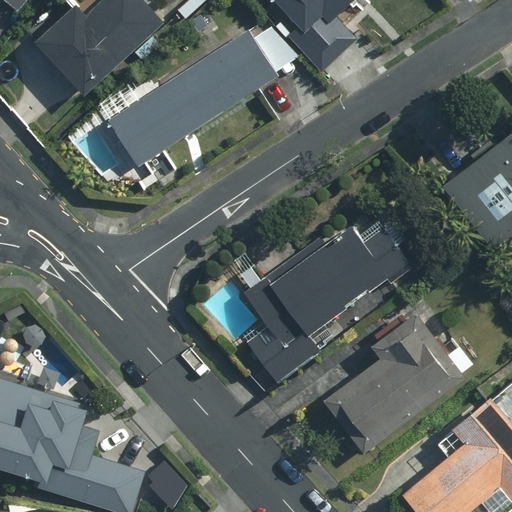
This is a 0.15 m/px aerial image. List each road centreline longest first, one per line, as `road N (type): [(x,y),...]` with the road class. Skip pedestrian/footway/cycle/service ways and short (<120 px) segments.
road 1 (residential): [(99,292),(511,20)]
road 2 (tertiary): [(99,292),(295,511)]
